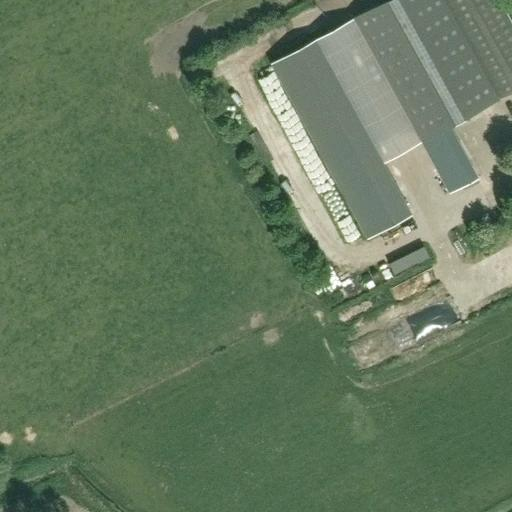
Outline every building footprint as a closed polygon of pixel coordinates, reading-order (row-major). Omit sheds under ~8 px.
[(495,99),(440,0),(384,0),(354,17),(421,140),(449,125),(495,99)] [(440,0),(495,99),(511,90),(511,28),(496,0),(440,0)] [(316,34),(272,59),(369,231),(413,207),(316,34)] [(477,176),(449,125),(421,140),(449,192),(477,176)] [(422,245),(387,262),(393,274),(428,257),(422,245)] [(372,275),(351,284),(355,293),(376,285),(372,275)]
